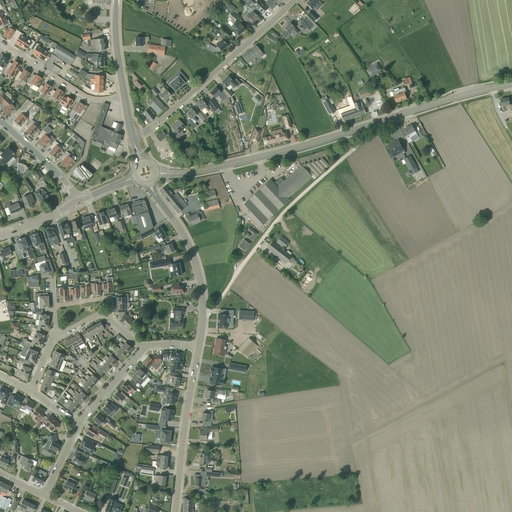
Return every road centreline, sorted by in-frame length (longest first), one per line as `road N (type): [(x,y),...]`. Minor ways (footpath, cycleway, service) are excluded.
road 1 (track): [(385,124),(287,208),(203,313)]
road 2 (tertiary): [(158,173),(266,155),(385,119)]
road 3 (unclassified): [(133,137),(294,0)]
road 4 (tertiary): [(174,511),(198,347)]
road 5 (tertiary): [(198,347),(197,268),(156,196)]
road 6 (residential): [(124,96),(80,94),(0,41)]
road 7 (tertiary): [(385,119),(511,85)]
